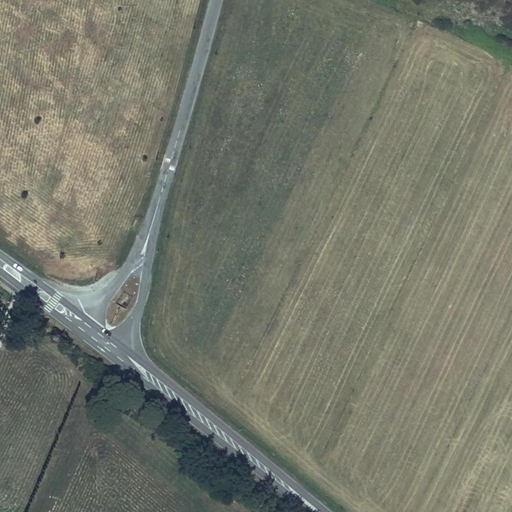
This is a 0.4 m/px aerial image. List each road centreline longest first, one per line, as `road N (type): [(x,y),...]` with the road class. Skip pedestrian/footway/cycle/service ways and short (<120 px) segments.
road 1 (secondary): [(120,350),(317,511)]
road 2 (unclassified): [(149,226),(213,0)]
road 3 (unclassified): [(120,350),(143,281),(149,226)]
